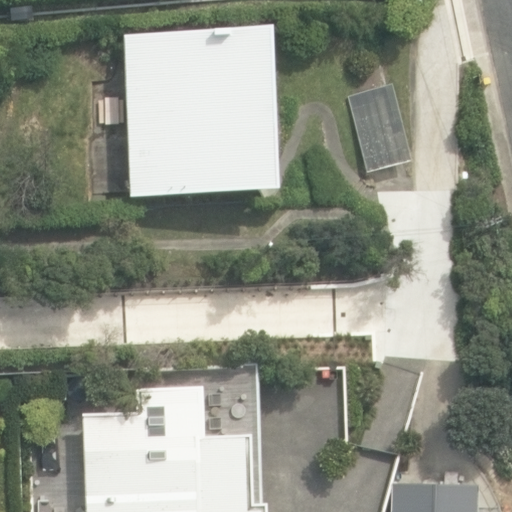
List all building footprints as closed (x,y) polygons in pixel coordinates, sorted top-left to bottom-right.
[(126,35),(133,199),(285,193),(278,29),(126,35)] [(349,95),(369,173),(414,161),(395,84),(349,95)] [(314,296),(316,340),(391,337),(389,293),(314,296)] [(86,415),(88,511),(267,511),(268,509),(252,510),(251,434),(162,437),(161,413),(86,415)] [(393,511),(481,511),(483,486),(394,483),(393,511)]
